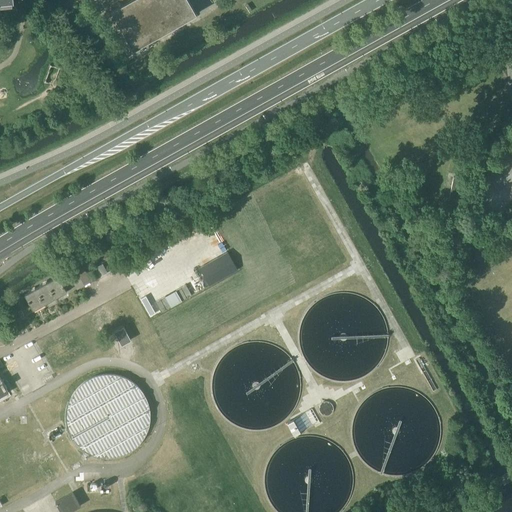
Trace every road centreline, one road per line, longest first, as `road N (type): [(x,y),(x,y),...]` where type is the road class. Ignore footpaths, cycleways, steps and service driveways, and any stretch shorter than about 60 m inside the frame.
road 1 (secondary): [(0,246),(437,0)]
road 2 (secondary): [(380,0),(0,208)]
